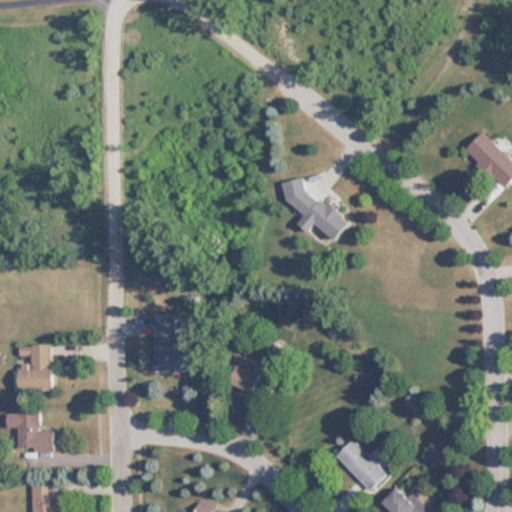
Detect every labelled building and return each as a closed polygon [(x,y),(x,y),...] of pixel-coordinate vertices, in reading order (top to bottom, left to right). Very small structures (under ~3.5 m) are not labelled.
[(506,187),(511,181),(511,158),(484,131),(467,148),(506,187)] [(315,223),(335,239),(350,222),(308,188),(294,205),(306,214),(298,223),(309,231),(315,223)] [(193,371),(194,343),(176,343),(176,318),(156,317),(155,370),(193,371)] [(52,345),(20,346),(20,359),(21,392),(54,391),(52,345)] [(246,369),(248,361),(245,361),(246,358),(237,356),(229,384),(271,396),(277,378),(246,369)] [(54,451),(54,431),(40,431),(40,413),(6,414),(7,428),(18,428),(19,452),(54,451)] [(336,456),(371,491),(388,474),(353,439),(336,456)] [(33,486),(33,511),(56,511),(56,485),(33,486)] [(383,504),(391,511),(429,511),(411,493),(407,497),(398,488),(383,504)]
